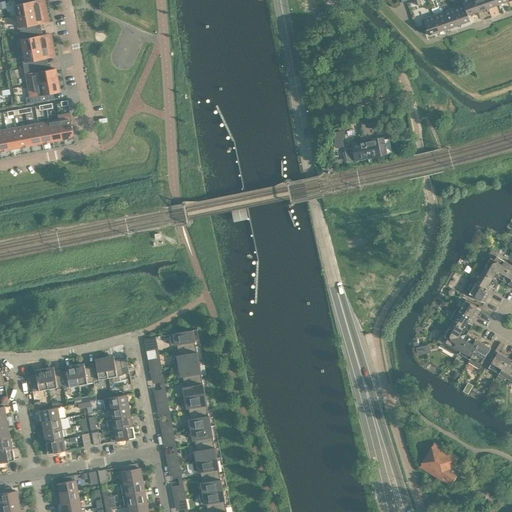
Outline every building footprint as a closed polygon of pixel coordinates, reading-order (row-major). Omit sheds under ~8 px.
[(15,0),(16,4),(15,4),(17,16),(44,11),(41,0),(36,0),(29,1),(28,0),(15,0)] [(462,0),(464,4),(468,15),(478,11),(474,0),(462,0)] [(488,8),(485,0),(474,0),(478,11),(488,8)] [(470,20),(468,15),(464,4),(454,8),(460,24),(470,20)] [(460,24),(454,8),(444,11),(450,28),(460,24)] [(19,27),(21,27),(22,33),(27,32),(27,31),(26,26),(46,22),(44,11),(17,16),(19,27)] [(450,28),(444,11),(434,15),(439,31),(450,28)] [(423,19),(429,35),(439,31),(434,15),(423,19)] [(23,38),(22,38),(24,50),(50,45),(48,33),(36,36),(35,30),(27,31),(27,32),(22,33),(23,38)] [(33,60),(52,57),(50,45),(24,50),(26,62),(27,62),(28,67),(34,66),(33,60)] [(28,67),(29,73),(31,85),(58,80),(55,68),(35,72),(34,66),(28,67)] [(39,95),(60,91),(58,80),(31,85),(34,102),(40,101),(39,95)] [(334,104),(315,108),(317,117),(336,113),(334,104)] [(74,136),(70,114),(59,116),(59,120),(60,120),(63,138),(74,136)] [(63,138),(60,120),(59,120),(49,122),(52,140),(63,138)] [(52,140),(49,122),(38,124),(42,142),(52,140)] [(389,136),(395,134),(393,123),(386,125),(389,136)] [(42,142),(38,124),(28,126),(31,144),(42,142)] [(31,144),(28,126),(17,128),(21,146),(31,144)] [(21,146),(17,128),(7,130),(10,148),(21,146)] [(0,149),(10,148),(7,130),(0,130),(0,149)] [(341,131),(333,132),(336,148),(344,146),(341,131)] [(354,147),(345,149),(347,162),(356,160),(368,158),(364,136),(361,137),(362,141),(353,143),(354,147)] [(366,136),(364,136),(368,158),(380,155),(388,154),(384,137),(376,138),(367,140),(366,136)] [(286,182),(288,192),(290,203),(291,204),(293,205),(294,204),(294,203),(290,181),(289,180),(287,179),(286,180),(286,182)] [(233,197),(230,200),(233,218),(237,220),(245,219),(247,216),(243,198),(239,196),(233,197)] [(511,264),(497,256),(498,253),(492,249),(490,253),(496,256),(494,260),(499,278),(502,280),(511,264)] [(490,257),(482,272),(497,281),(499,278),(494,260),(496,256),(490,253),(488,256),(490,257)] [(511,262),(511,264),(502,280),(511,285),(511,262)] [(482,272),(479,270),(473,281),(475,283),(476,282),(491,292),(497,281),(482,272)] [(476,282),(475,283),(471,291),(468,289),(465,294),(472,298),(473,295),(485,302),(491,292),(476,282)] [(479,305),(478,307),(465,300),(459,310),(474,320),(480,311),(483,313),(485,309),(479,305)] [(459,310),(457,309),(450,320),(453,321),(468,330),(474,320),(459,310)] [(453,321),(444,336),(442,334),(440,337),(446,341),(448,338),(466,333),(468,330),(453,321)] [(193,330),(170,334),(172,345),(177,344),(178,349),(196,346),(193,330)] [(446,342),(460,350),(461,350),(470,335),(466,333),(448,338),(446,341),(440,337),(438,341),(444,344),(446,342)] [(460,350),(459,353),(469,359),(480,341),(470,335),(461,350),(460,350)] [(156,337),(144,339),(146,346),(157,344),(156,337)] [(480,365),(482,367),(486,360),(484,359),(491,347),(480,341),(469,359),(468,362),(478,368),(480,365)] [(179,355),(174,356),(175,366),(179,366),(199,362),(196,346),(178,349),(179,355)] [(493,353),(496,354),(488,367),(499,373),(508,358),(499,353),(501,349),(497,347),(493,353)] [(117,375),(124,374),(121,359),(115,360),(114,355),(105,357),(108,377),(117,376),(117,375)] [(99,379),(108,377),(105,357),(95,359),(96,363),(90,365),(90,367),(91,367),(93,380),(94,380),(99,379)] [(499,373),(497,376),(508,382),(509,379),(511,374),(511,360),(508,358),(499,373)] [(161,361),(149,364),(150,371),(162,369),(161,361)] [(179,366),(181,376),(183,376),(184,381),(202,378),(199,362),(179,366)] [(94,382),(94,380),(93,380),(91,367),(90,367),(85,368),(84,363),(75,365),(79,385),(88,383),(94,382)] [(70,386),(70,387),(79,385),(75,365),(66,366),(67,371),(61,372),(63,385),(63,386),(63,387),(70,386)] [(58,387),(63,386),(63,385),(61,372),(61,370),(55,371),(54,366),(45,368),(49,388),(58,387)] [(39,390),(49,388),(45,368),(36,370),(36,375),(30,376),(33,391),(39,390)] [(152,378),(163,376),(162,369),(150,371),(152,378)] [(185,387),(183,387),(185,397),(204,394),(202,378),(184,381),(185,387)] [(167,393),(155,396),(156,403),(168,401),(167,393)] [(127,394),(103,399),(105,410),(111,408),(129,405),(127,394)] [(187,408),(189,407),(190,413),(207,410),(204,394),(185,397),(187,408)] [(158,410),(169,408),(168,401),(156,403),(158,410)] [(129,405),(111,408),(113,419),(131,416),(129,405)] [(58,407),(40,410),(42,421),(60,418),(58,407)] [(191,418),(189,419),(191,429),(210,426),(207,410),(190,413),(191,418)] [(109,426),(109,431),(115,430),(133,426),(131,416),(113,419),(114,424),(109,426)] [(0,429),(9,427),(7,417),(0,418),(0,429)] [(44,432),(62,428),(60,418),(42,421),(44,432)] [(173,425),(161,427),(162,435),(174,432),(173,425)] [(133,426),(115,430),(116,435),(110,437),(111,442),(135,437),(133,426)] [(193,440),(195,439),(196,445),(213,442),(210,426),(191,429),(193,440)] [(0,440),(11,438),(9,427),(0,429),(0,440)] [(46,442),(64,439),(62,428),(44,432),(46,442)] [(94,445),(101,444),(98,431),(92,433),(94,445)] [(164,442),(175,440),(174,432),(162,435),(164,442)] [(89,433),(82,434),(84,447),(91,445),(89,433)] [(0,451),(13,449),(13,448),(11,438),(0,440),(0,451)] [(46,442),(48,453),(66,450),(64,439),(46,442)] [(197,450),(195,451),(197,461),(216,458),(213,442),(196,445),(197,450)] [(434,442),(433,444),(420,466),(450,485),(459,471),(453,468),(459,457),(434,442)] [(13,448),(13,449),(0,451),(0,462),(15,460),(13,448)] [(178,457),(167,459),(168,467),(180,464),(178,457)] [(197,461),(192,462),(194,472),(199,471),(201,471),(202,477),(219,473),(216,458),(197,461)] [(123,471),(125,482),(142,479),(140,468),(135,468),(135,464),(137,464),(137,463),(123,466),(124,471),(123,471)] [(169,474),(181,472),(180,464),(168,467),(169,474)] [(105,470),(99,471),(101,482),(107,481),(105,470)] [(96,471),(89,473),(92,484),(98,483),(96,471)] [(203,482),(201,483),(203,493),(222,489),(219,473),(202,477),(203,482)] [(62,477),(62,478),(64,478),(65,482),(58,483),(60,493),(78,490),(76,480),(75,480),(74,475),(62,477)] [(144,489),(145,489),(144,483),(143,483),(142,479),(125,482),(121,483),(123,494),(144,490),(144,489)] [(10,492),(9,488),(11,487),(0,488),(0,492),(0,494),(0,493),(0,498),(1,504),(18,501),(17,491),(10,492)] [(184,489),(173,491),(174,498),(186,496),(184,489)] [(222,489),(203,493),(199,494),(201,504),(207,503),(208,508),(225,505),(222,489)] [(78,490),(60,493),(62,503),(79,500),(78,490)] [(146,500),(147,500),(146,495),(145,495),(144,490),(123,494),(125,506),(129,505),(147,502),(146,500)] [(175,506),(187,503),(186,496),(174,498),(175,506)] [(79,500),(62,503),(63,511),(71,511),(81,510),(79,500)] [(2,511),(15,511),(20,511),(18,501),(1,504),(2,511)] [(148,511),(149,511),(148,506),(147,506),(147,502),(129,505),(130,511),(148,511)]
